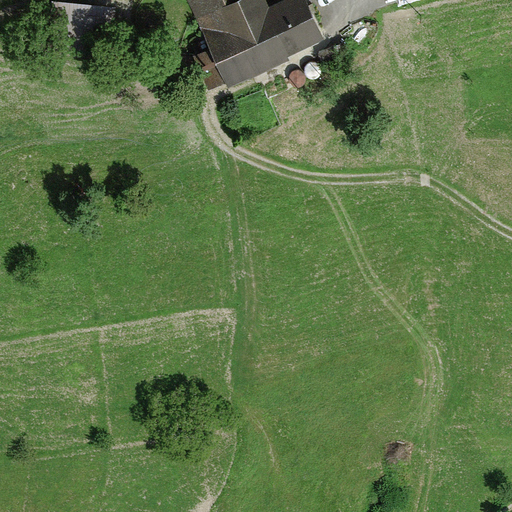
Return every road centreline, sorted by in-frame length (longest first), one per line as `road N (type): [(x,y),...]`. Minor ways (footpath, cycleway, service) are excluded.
road 1 (track): [(131,0),(131,46),(199,82),(226,147),(312,178),(422,179),(511,236)]
road 2 (track): [(353,0),(319,43),(208,98)]
